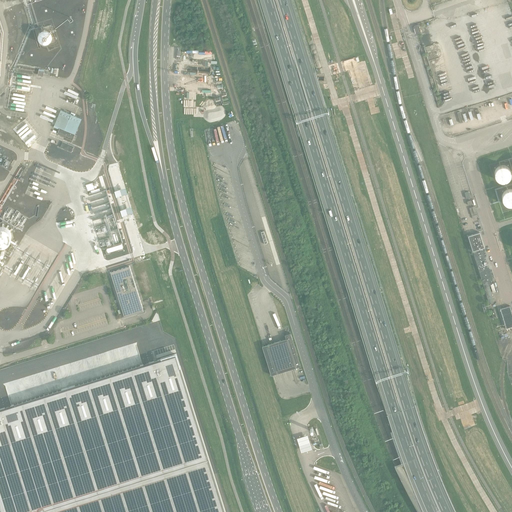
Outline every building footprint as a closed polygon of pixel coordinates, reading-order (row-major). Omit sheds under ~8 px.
[(52,35),(52,34),(51,33),(50,31),(50,30),(49,29),(47,29),(46,28),(45,28),(43,28),(42,28),(40,29),(39,30),(38,31),(38,32),(37,34),(37,35),(37,36),(37,38),(38,39),(39,40),(40,41),(41,42),(42,42),(44,43),(45,43),(47,42),(48,42),(49,41),(50,40),(51,38),(52,37),(52,35)] [(81,119),(60,110),(53,127),(59,130),(57,134),(72,141),(81,119)] [(74,147),(63,142),(61,147),(71,152),(74,147)] [(511,172),(511,171),(511,169),(510,168),(509,166),(507,165),(506,164),(504,164),(503,164),(502,164),(500,164),(499,165),(498,166),(497,167),(496,169),(495,170),(495,172),(495,174),(495,175),(496,177),(497,178),(498,178),(499,179),(501,180),(503,180),(504,180),(506,180),(507,179),(509,178),(510,177),(511,175),(511,174),(511,172)] [(511,188),(509,188),(507,188),(506,189),(505,190),(504,191),(503,193),(502,194),(502,196),(502,197),(503,199),(504,200),(505,202),(506,203),(507,204),(509,204),(510,204),(511,204),(511,203),(511,188)] [(11,240),(11,238),(11,236),(10,235),(9,233),(8,232),(7,231),(6,230),(4,230),(2,229),(1,229),(0,229),(0,246),(1,247),(2,247),(4,247),(6,246),(7,245),(8,244),(9,243),(10,241),(11,240)] [(479,233),(468,236),(473,251),(476,250),(477,253),(473,254),(482,283),(492,280),(484,251),(485,250),(479,233)] [(129,266),(110,272),(124,317),(137,313),(143,311),(142,308),(129,266)] [(488,281),(482,283),(489,304),(494,302),(488,281)] [(511,313),(510,306),(500,309),(506,329),(511,327),(511,313)] [(263,346),(262,346),(271,375),(272,375),(288,370),(301,366),(290,333),(285,335),(286,339),(279,341),(263,346)] [(0,504),(2,511),(224,511),(175,354),(162,358),(162,359),(161,359),(0,409),(0,504)] [(312,450),(308,436),(297,439),(301,453),(312,450)]
